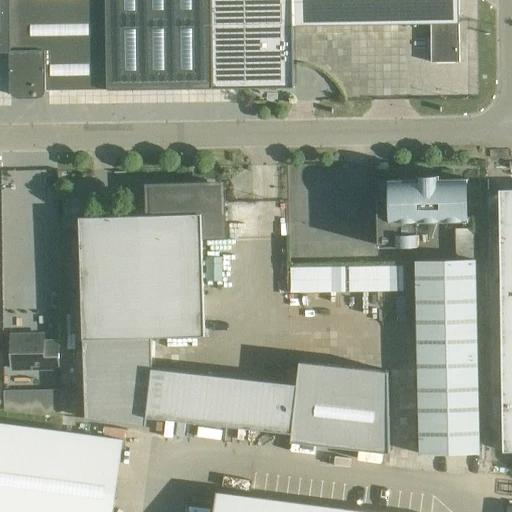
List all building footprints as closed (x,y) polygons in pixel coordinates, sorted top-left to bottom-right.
[(0,0),(0,49),(11,49),(11,89),(12,93),(15,96),(19,97),(39,97),(43,95),(46,93),(47,89),(109,88),(108,68),(107,0),(0,0)] [(107,0),(108,68),(109,88),(214,87),(294,85),(294,25),(401,23),(425,23),(426,23),(431,23),(432,62),(460,62),(459,0),(107,0)] [(378,197),(378,195),(377,195),(378,246),(419,245),(418,219),(469,218),(469,217),(467,217),(466,180),(468,180),(468,179),(442,179),(442,174),(419,175),(420,180),(389,180),(389,181),(391,181),(391,197),(378,197)] [(150,215),(80,217),(86,418),(146,425),(147,415),(292,431),(291,441),(390,451),(388,371),(300,361),(298,384),(153,368),(152,337),(205,335),(202,235),(224,234),(223,211),(222,184),(149,186),(150,215)] [(511,189),(500,190),(501,232),(511,232),(511,189)] [(455,259),(414,260),(419,454),(480,453),(475,228),(455,228),(455,259)] [(511,232),(501,232),(502,274),(511,274),(511,232)] [(511,274),(502,274),(502,310),(511,309),(511,274)] [(511,309),(502,310),(503,345),(511,344),(511,309)] [(45,335),(11,335),(11,369),(60,368),(59,342),(45,342),(45,335)] [(511,380),(511,344),(503,345),(503,380),(511,380)] [(511,416),(511,380),(503,380),(504,417),(511,416)] [(33,390),(4,390),(5,410),(62,416),(61,389),(33,390)] [(113,511),(123,440),(0,423),(0,506),(45,511),(113,511)] [(370,511),(216,492),(213,511),(370,511)]
